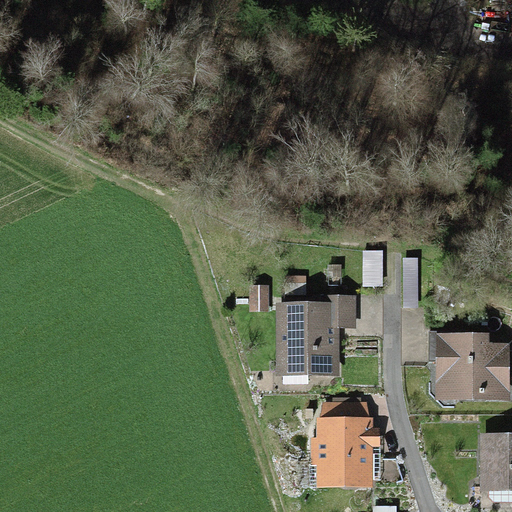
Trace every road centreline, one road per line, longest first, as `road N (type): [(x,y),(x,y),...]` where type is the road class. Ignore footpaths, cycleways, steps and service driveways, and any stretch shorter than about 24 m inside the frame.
road 1 (track): [(0,115),(184,213),(281,511)]
road 2 (residential): [(393,297),(393,393),(429,511)]
